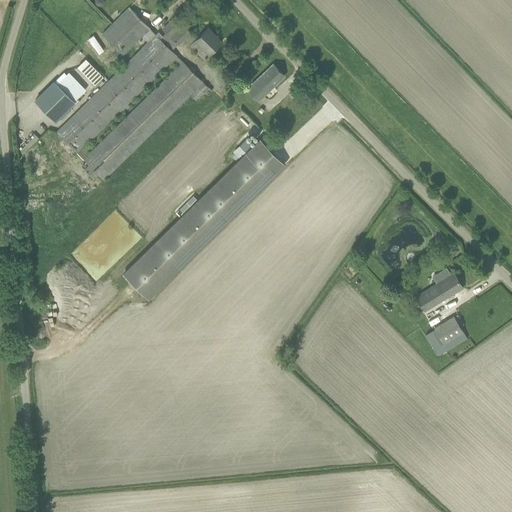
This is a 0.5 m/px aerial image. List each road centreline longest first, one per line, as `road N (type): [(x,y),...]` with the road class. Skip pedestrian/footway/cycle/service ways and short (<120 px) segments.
road 1 (unclassified): [(35,511),(2,110),(26,0)]
road 2 (unclassified): [(511,283),(233,0)]
